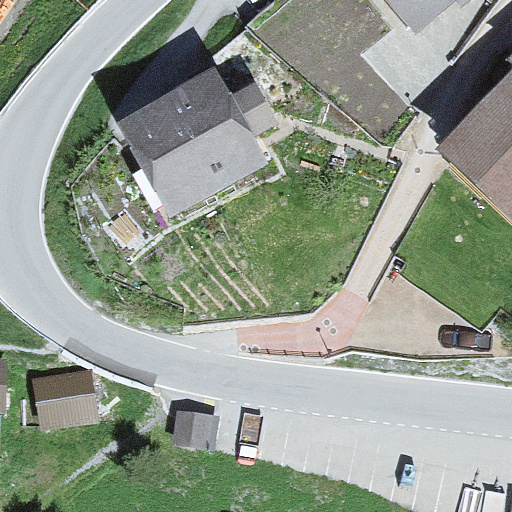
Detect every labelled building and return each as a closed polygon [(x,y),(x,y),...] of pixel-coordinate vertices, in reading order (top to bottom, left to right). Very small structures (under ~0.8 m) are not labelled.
[(406,56),(360,0),(296,0),(281,12),(351,100),(406,56)] [(386,0),(419,39),(464,0),(386,0)] [(255,121),(281,113),(268,70),(242,78),(255,121)] [(215,100),(132,147),(177,226),(260,179),(215,100)] [(511,102),(453,171),(511,221),(511,102)] [(88,391),(47,395),(51,433),(92,428),(88,391)]
